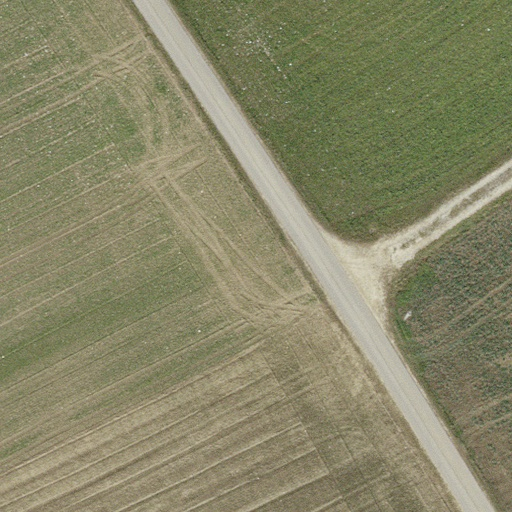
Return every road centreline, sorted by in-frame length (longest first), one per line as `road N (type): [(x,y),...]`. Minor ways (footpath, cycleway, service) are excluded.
road 1 (track): [(149,0),(483,511)]
road 2 (track): [(342,288),(511,174)]
